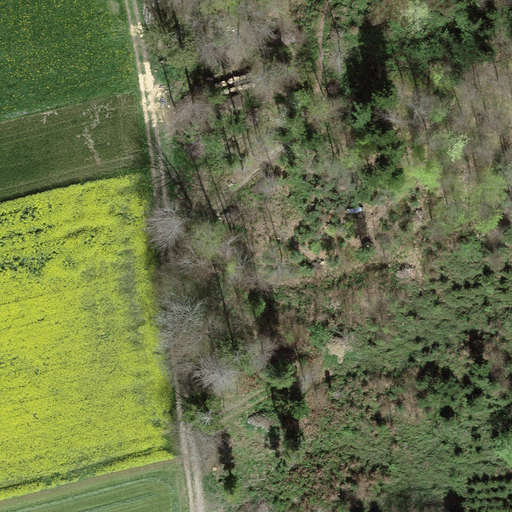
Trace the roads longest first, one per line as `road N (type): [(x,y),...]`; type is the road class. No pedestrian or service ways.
road 1 (track): [(170,243),(197,511)]
road 2 (track): [(137,0),(170,243)]
